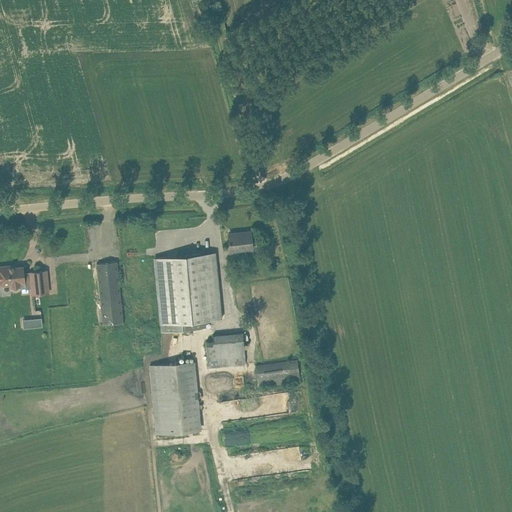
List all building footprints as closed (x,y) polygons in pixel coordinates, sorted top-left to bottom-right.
[(258,0),(245,8),(250,16),(276,1),(275,0),(258,0)] [(229,233),(228,233),(230,251),(252,248),(250,231),(240,232),(240,233),(229,234),(229,233)] [(222,318),(215,252),(155,258),(162,331),(204,327),(203,320),(222,318)] [(97,273),(103,323),(123,321),(118,271),(117,261),(96,263),(97,273)] [(24,283),(25,288),(31,288),(32,294),(48,293),(46,270),(30,272),(30,274),(23,275),(23,266),(15,267),(15,265),(0,266),(0,285),(11,285),(11,286),(12,288),(14,289),(16,290),(17,289),(19,287),(19,286),(19,284),(24,283)] [(41,317),(22,319),(23,327),(42,326),(41,317)] [(208,368),(245,364),(242,332),(212,335),(212,340),(205,341),(208,368)] [(300,381),(297,359),(255,365),(258,387),(300,381)] [(150,366),(155,436),(202,432),(196,363),(150,366)]
